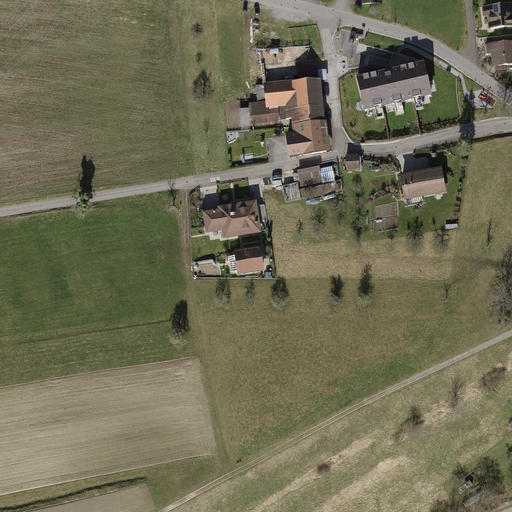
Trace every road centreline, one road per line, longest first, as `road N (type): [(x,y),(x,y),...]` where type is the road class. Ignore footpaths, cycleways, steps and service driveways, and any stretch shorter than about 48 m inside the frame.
road 1 (residential): [(511,122),(0,212)]
road 2 (track): [(166,511),(410,380),(511,335)]
road 3 (track): [(222,479),(189,280),(184,182)]
road 4 (unclassified): [(511,98),(424,40),(268,0)]
